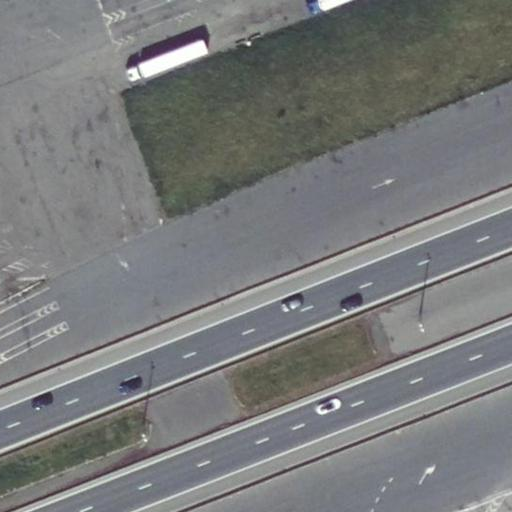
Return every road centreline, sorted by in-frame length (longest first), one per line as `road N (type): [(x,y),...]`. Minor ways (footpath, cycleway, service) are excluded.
road 1 (motorway): [(511,226),(0,430)]
road 2 (motorway): [(77,511),(511,342)]
